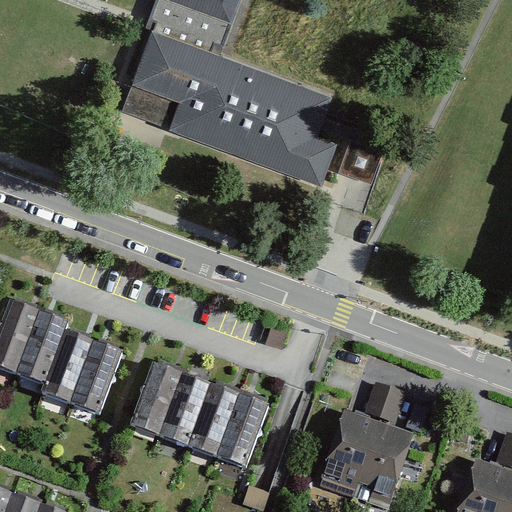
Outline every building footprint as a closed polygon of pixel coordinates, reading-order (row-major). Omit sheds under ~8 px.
[(155,0),(112,130),(157,145),(162,133),(321,188),(334,143),(316,138),(328,94),(223,57),(240,0),(155,0)] [(339,171),(373,181),(383,148),(349,138),(339,171)] [(0,324),(0,376),(12,381),(35,318),(6,308),(0,324)] [(12,381),(41,392),(62,336),(64,329),(35,318),(12,381)] [(38,398),(68,409),(91,346),(62,336),(41,392),(38,398)] [(68,409),(97,420),(120,357),(91,346),(68,409)] [(129,426),(158,437),(182,374),(153,363),(129,426)] [(158,437),(187,448),(211,385),(182,374),(158,437)] [(187,448),(216,458),(240,395),(211,385),(187,448)] [(376,389),(363,424),(380,430),(396,436),(409,401),(376,389)] [(216,458),(245,469),(268,406),(240,395),(216,458)] [(343,479),(359,485),(380,430),(363,424),(345,417),(321,482),(339,489),(343,479)] [(391,506),(414,443),(396,436),(380,430),(359,485),(372,490),(369,498),(391,506)] [(511,437),(507,436),(494,471),(511,477),(511,437)] [(498,511),(511,477),(494,471),(477,464),(458,511),(498,511)] [(511,511),(511,477),(498,511),(511,511)] [(0,511),(6,511),(14,493),(0,487),(0,511)] [(6,511),(39,511),(43,503),(14,493),(6,511)] [(39,511),(66,511),(43,503),(39,511)]
